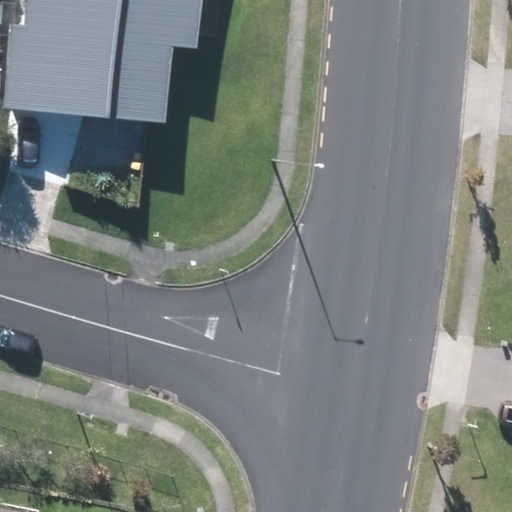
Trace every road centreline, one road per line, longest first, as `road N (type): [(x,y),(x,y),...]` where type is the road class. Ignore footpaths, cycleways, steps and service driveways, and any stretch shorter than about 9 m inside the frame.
road 1 (secondary): [(407,0),(361,391)]
road 2 (residential): [(0,290),(361,391)]
road 3 (secondary): [(361,391),(337,511)]
